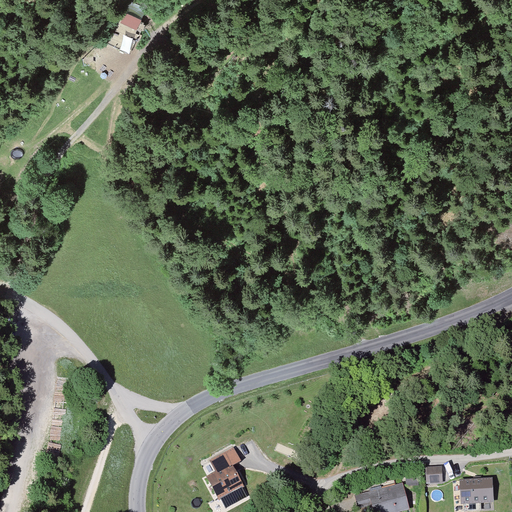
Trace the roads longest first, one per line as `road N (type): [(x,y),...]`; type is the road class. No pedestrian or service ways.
road 1 (tertiary): [(185,412),(227,391),(439,328),(511,295)]
road 2 (track): [(327,489),(361,429),(406,381),(511,304)]
road 3 (residential): [(313,511),(337,481),(371,468),(511,453)]
road 4 (unclassified): [(25,300),(10,466)]
road 5 (unclassified): [(117,393),(62,324),(25,300)]
